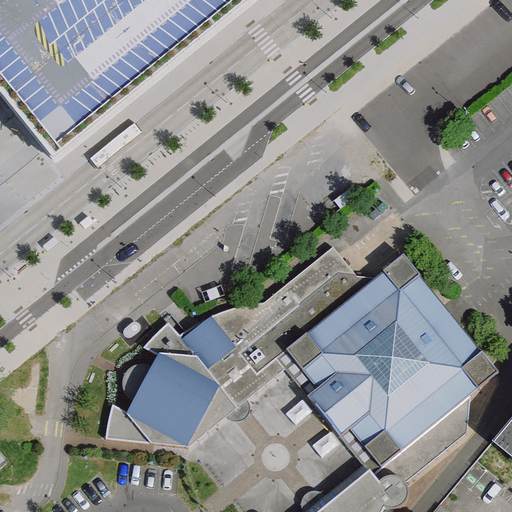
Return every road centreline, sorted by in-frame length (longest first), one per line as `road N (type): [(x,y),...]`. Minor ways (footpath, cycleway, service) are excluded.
road 1 (residential): [(419,0),(77,276)]
road 2 (residential): [(389,0),(83,249),(77,276)]
road 3 (residential): [(315,0),(0,253)]
